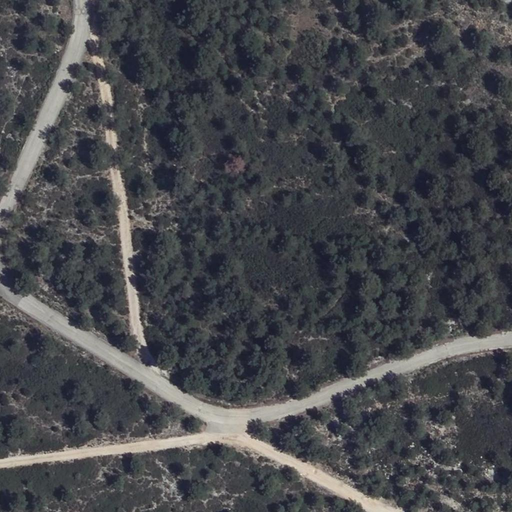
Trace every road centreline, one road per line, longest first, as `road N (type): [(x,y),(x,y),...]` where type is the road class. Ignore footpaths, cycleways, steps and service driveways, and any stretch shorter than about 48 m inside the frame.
road 1 (unclassified): [(0,273),(218,414),(266,414),(436,358),(511,343)]
road 2 (track): [(0,463),(238,435),(269,444),(389,511)]
road 3 (unclassified): [(81,0),(84,30),(58,104),(0,219)]
